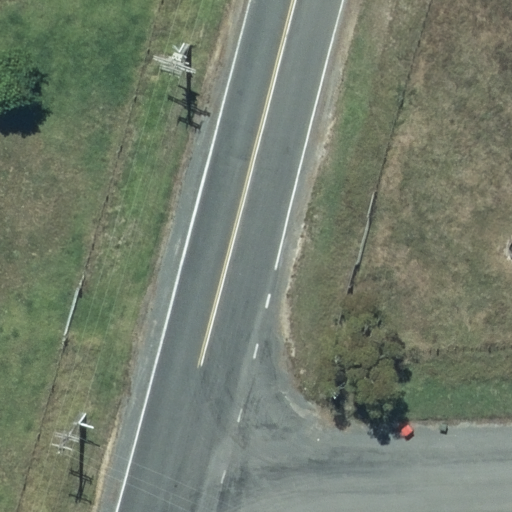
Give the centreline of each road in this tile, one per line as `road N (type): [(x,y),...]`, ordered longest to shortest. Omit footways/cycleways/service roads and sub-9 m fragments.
road 1 (unclassified): [(173,458),(296,0)]
road 2 (unclassified): [(173,458),(309,485),(511,464)]
